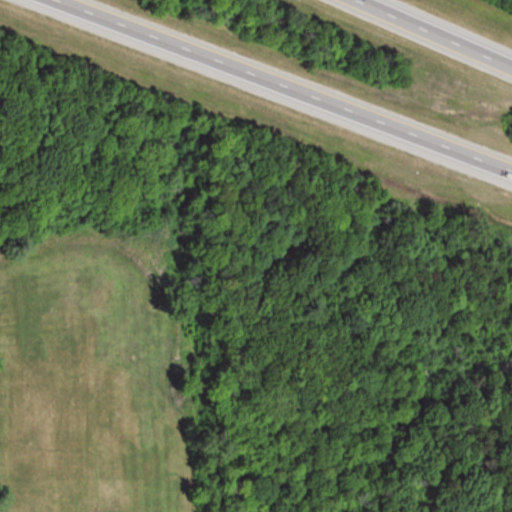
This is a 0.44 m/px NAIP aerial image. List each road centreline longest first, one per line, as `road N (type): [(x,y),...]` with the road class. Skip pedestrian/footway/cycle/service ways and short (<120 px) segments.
road 1 (motorway): [(50,0),(511,174)]
road 2 (motorway): [(511,67),(347,0)]
